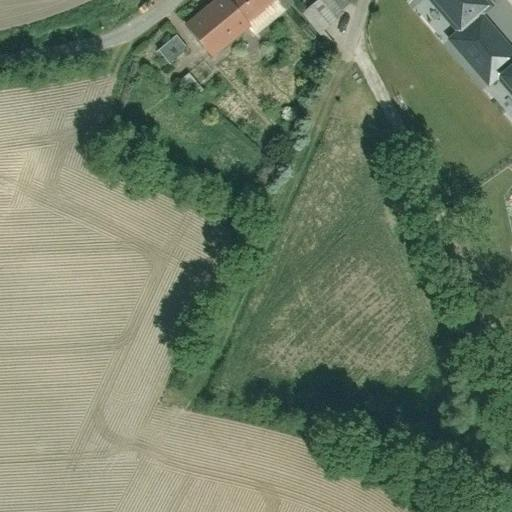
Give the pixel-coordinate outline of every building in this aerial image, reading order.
[(268,0),(220,0),(217,3),(181,29),(203,60),(245,31),(239,23),(269,2),(268,0)] [(334,0),(320,0),(296,18),(310,37),(344,12),(334,0)] [(505,0),(450,0),(475,30),(492,15),(507,3),(505,0)] [(511,39),(492,15),(475,30),(462,40),(500,85),(511,74),(511,39)] [(177,27),(150,42),(160,59),(169,54),(164,46),(182,36),(177,27)] [(199,95),(186,81),(176,90),(190,104),(199,95)]
